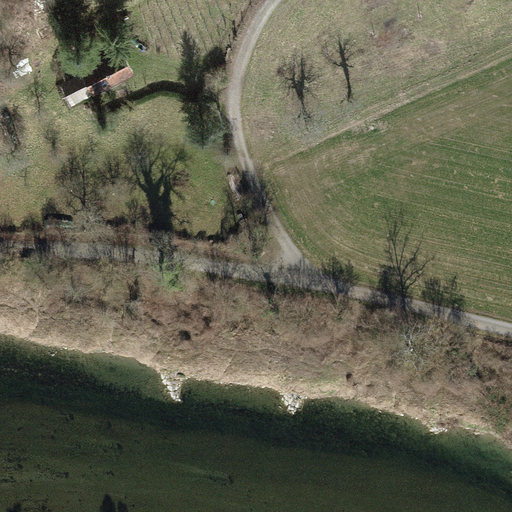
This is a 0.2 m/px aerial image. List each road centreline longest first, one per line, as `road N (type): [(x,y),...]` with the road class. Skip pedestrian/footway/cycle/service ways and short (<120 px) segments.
road 1 (track): [(303,278),(0,244)]
road 2 (track): [(303,278),(236,128),(247,48),(275,0)]
road 3 (track): [(511,331),(303,278)]
